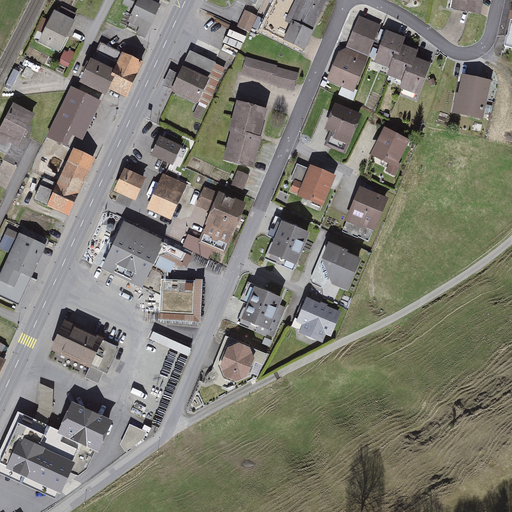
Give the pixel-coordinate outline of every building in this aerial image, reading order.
[(124,0),(123,4),(134,9),(128,22),(130,23),(127,29),(146,37),(161,3),(153,0),(124,0)] [(285,21),(294,0),(272,0),(258,31),(302,52),(304,49),(284,39),(291,24),(285,21)] [(327,0),(294,0),(285,21),(291,24),(284,39),(304,49),(327,0)] [(483,0),(452,0),(451,7),(480,13),(483,0)] [(58,11),(54,9),(38,41),(59,52),(76,19),(75,18),(77,14),(61,5),(58,11)] [(257,15),(245,10),(238,26),(250,32),(257,15)] [(382,25),(359,15),(346,47),(369,56),(382,25)] [(404,36),(387,29),(374,61),(391,68),(402,43),(404,36)] [(111,73),(122,52),(101,43),(94,58),(91,57),(80,81),(106,94),(109,88),(115,75),(111,73)] [(418,49),(402,43),(391,68),(388,75),(404,81),(415,56),(418,49)] [(346,47),(338,50),(326,80),(354,92),(369,56),(346,47)] [(74,52),(69,50),(68,52),(65,51),(59,62),(68,66),(74,52)] [(115,75),(109,88),(126,96),(143,63),(122,52),(111,73),(115,75)] [(225,69),(190,53),(179,77),(172,91),(170,95),(197,107),(192,118),(200,122),(225,69)] [(432,63),(415,56),(404,81),(402,87),(418,94),(432,63)] [(277,64),(246,57),(242,73),(271,80),(270,84),(294,90),(298,73),(276,67),(277,64)] [(26,66),(22,75),(27,78),(32,69),(26,66)] [(162,88),(172,91),(179,77),(170,71),(162,88)] [(487,121),(495,81),(466,75),(462,95),(460,94),(456,115),(487,121)] [(71,85),(46,136),(67,146),(73,134),(83,139),(102,100),(71,85)] [(267,107),(237,99),(228,130),(230,131),(223,158),(254,167),(263,136),(260,135),(267,107)] [(35,113),(13,102),(0,128),(0,150),(7,154),(13,143),(18,146),(35,113)] [(362,113),(335,102),(324,128),(330,130),(324,144),(346,153),(362,113)] [(414,141),(389,127),(374,155),(391,164),(387,173),(398,179),(406,163),(404,161),(414,141)] [(182,145),(160,135),(151,155),(173,164),(182,145)] [(94,157),(73,147),(57,183),(44,177),(34,198),(48,205),(68,214),(94,157)] [(328,208),(340,176),(314,166),(312,170),(299,165),(292,183),(297,185),(293,195),(328,208)] [(147,177),(124,167),(113,190),(136,200),(147,177)] [(243,189),(249,175),(238,170),(232,185),(243,189)] [(187,184),(163,173),(147,208),(171,219),(187,184)] [(246,202),(203,185),(196,205),(211,211),(200,239),(187,234),(182,247),(208,257),(210,250),(217,253),(218,251),(226,253),(246,202)] [(392,198),(364,187),(345,235),(369,244),(374,232),(378,233),(392,198)] [(142,288),(143,286),(160,294),(161,279),(168,279),(168,271),(171,273),(175,265),(180,268),(182,263),(188,266),(193,256),(164,243),(166,240),(125,220),(102,268),(142,288)] [(316,233),(287,221),(271,262),(295,271),(297,266),(302,268),(316,233)] [(20,232),(19,232),(0,273),(0,296),(19,305),(47,244),(46,244),(49,239),(23,227),(20,232)] [(9,251),(15,230),(6,227),(0,249),(9,251)] [(353,250),(333,243),(331,247),(326,245),(311,285),(323,290),(326,282),(353,293),(366,258),(352,253),(353,250)] [(168,279),(161,279),(160,294),(159,313),(194,315),(196,280),(168,279)] [(282,296),(255,285),(242,317),(259,324),(256,331),(274,338),(286,307),(279,304),(282,296)] [(333,339),(344,314),(310,299),(299,324),(305,327),(301,335),(326,346),(329,338),(333,339)] [(103,340),(64,321),(52,348),(90,366),(85,377),(98,383),(104,371),(107,372),(119,347),(103,340)] [(177,352),(180,345),(154,332),(151,339),(177,352)] [(238,342),(227,346),(220,365),(225,376),(236,380),(248,375),(254,358),(250,346),(238,342)] [(34,418),(22,413),(0,459),(0,462),(59,489),(67,471),(78,475),(87,468),(96,450),(57,432),(58,430),(47,425),(53,410),(53,389),(39,384),(38,408),(34,418)] [(113,420),(72,401),(58,430),(57,432),(96,450),(98,451),(113,420)] [(134,453),(145,430),(130,423),(119,446),(134,453)]
